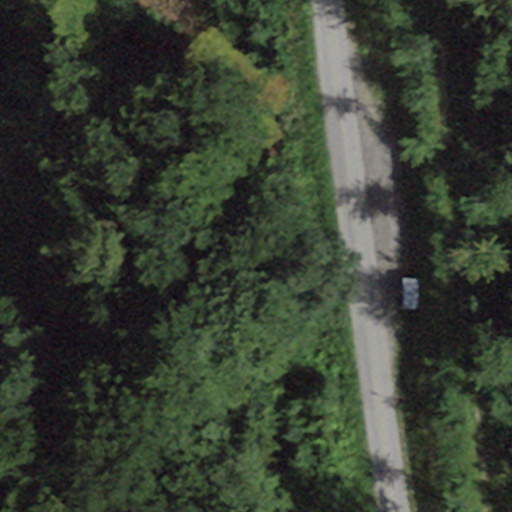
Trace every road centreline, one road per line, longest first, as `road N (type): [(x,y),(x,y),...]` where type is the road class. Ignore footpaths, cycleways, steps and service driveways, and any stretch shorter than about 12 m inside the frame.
road 1 (unclassified): [(327,0),(392,511)]
road 2 (track): [(443,0),(489,511)]
